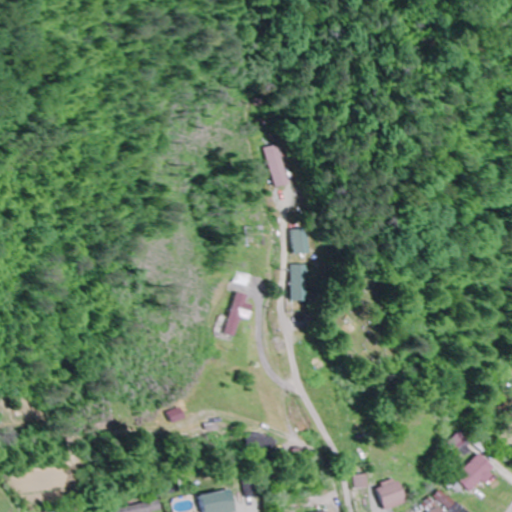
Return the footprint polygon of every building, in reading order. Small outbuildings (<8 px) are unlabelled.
[(291,185),(282,145),(267,149),(277,188),(291,185)] [(293,230),(293,254),(311,254),(311,230),(293,230)] [(309,302),(309,266),(292,266),(292,302),(309,302)] [(238,283),(249,286),(252,277),(241,274),(238,283)] [(255,306),(247,303),(249,296),(241,293),(226,335),(236,339),(243,319),(249,321),(255,306)] [(311,340),(323,383),(331,380),(319,338),(311,340)] [(363,427),(367,410),(347,405),(342,422),(363,427)] [(181,420),(179,410),(166,413),(167,422),(181,420)] [(449,446),(462,457),(473,445),(461,433),(449,446)] [(268,437),(243,437),(243,452),(268,452),(268,437)] [(495,468),(480,453),(455,478),(470,493),(495,468)] [(375,485),(382,511),(404,505),(397,479),(375,485)] [(235,511),(232,490),(199,495),(201,511),(235,511)]
